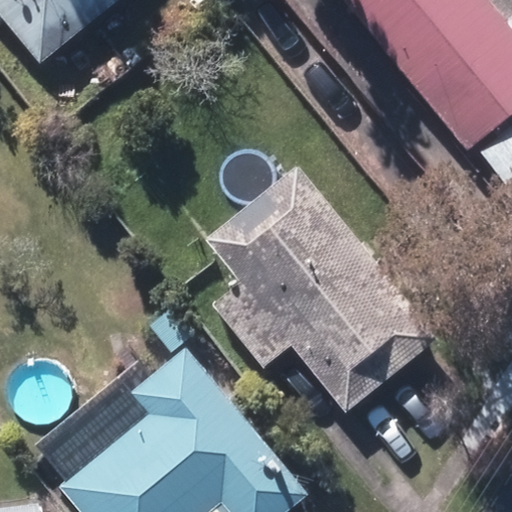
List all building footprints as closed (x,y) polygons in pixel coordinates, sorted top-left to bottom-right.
[(0,0),(0,20),(40,69),(126,0),(0,0)] [(511,0),(341,0),(466,155),(511,118),(511,38),(505,30),(511,24),(511,0)] [(511,131),(481,158),(511,196),(511,131)] [(293,352),(347,419),(438,345),(298,171),(207,247),(242,289),(213,312),(264,375),(293,352)] [(151,332),(172,357),(195,338),(174,313),(151,332)] [(293,511),(308,500),(185,354),(150,383),(137,368),(38,451),(67,487),(60,493),(75,511),(293,511)]
